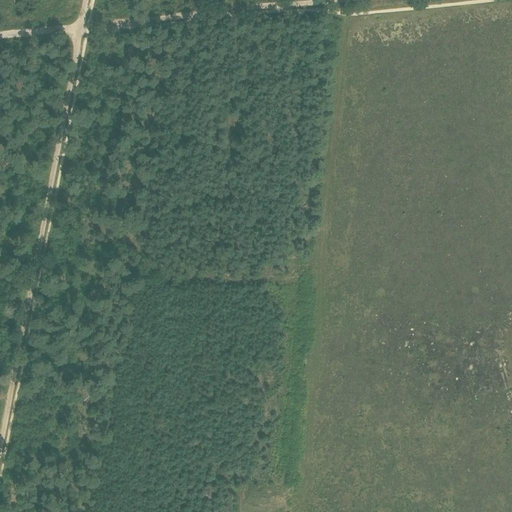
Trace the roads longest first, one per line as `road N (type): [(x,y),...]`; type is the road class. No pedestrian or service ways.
road 1 (track): [(0,442),(80,30)]
road 2 (track): [(88,29),(364,0)]
